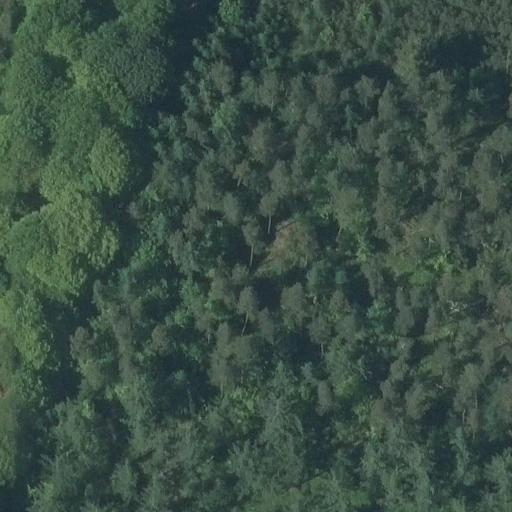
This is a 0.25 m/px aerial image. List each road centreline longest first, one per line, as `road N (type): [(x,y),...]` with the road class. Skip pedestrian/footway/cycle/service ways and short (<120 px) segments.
road 1 (track): [(115,0),(0,312)]
road 2 (track): [(0,252),(78,0)]
